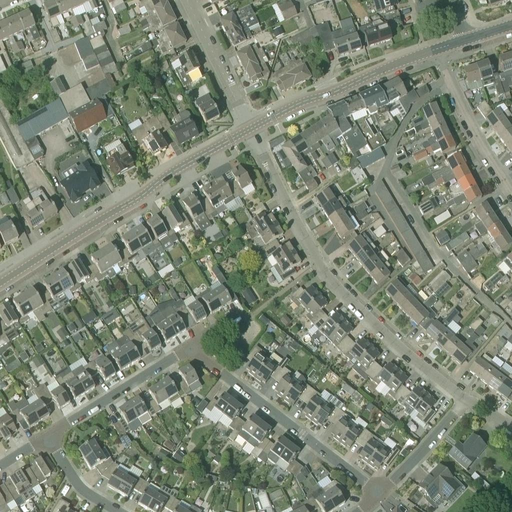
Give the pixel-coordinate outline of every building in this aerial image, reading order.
[(67,14),(72,12),(66,0),(57,0),(54,2),(61,17),(62,16),(67,14)] [(66,0),(72,12),(83,7),(79,0),(66,0)] [(79,0),(83,7),(86,14),(97,9),(93,0),(79,0)] [(112,11),(124,5),(121,0),(118,0),(115,1),(114,0),(106,0),(111,9),(112,9),(112,11)] [(147,14),(166,5),(163,0),(146,0),(138,4),(141,9),(144,7),(147,14)] [(378,0),(382,13),(385,12),(385,15),(393,13),(392,8),(396,6),(394,0),(378,0)] [(56,19),(60,17),(61,17),(54,2),(43,7),(53,29),(59,26),(56,19)] [(291,3),(278,9),(285,22),(297,16),(291,3)] [(142,28),(171,13),(167,4),(166,5),(147,14),(150,18),(140,23),(142,28)] [(124,5),(112,11),(114,15),(126,10),(124,5)] [(224,31),(247,20),(244,15),(241,17),(239,12),(219,22),(224,31)] [(17,18),(24,33),(29,31),(31,36),(33,41),(34,42),(40,40),(28,13),(17,18)] [(171,13),(142,28),(143,31),(150,27),(151,29),(154,27),(156,32),(175,22),(171,13)] [(75,19),(78,26),(84,24),(80,16),(75,19)] [(13,38),(24,33),(17,18),(6,23),(13,38)] [(73,28),(78,26),(75,19),(70,21),(73,28)] [(247,20),(224,31),(228,40),(229,39),(234,49),(246,43),(245,42),(250,40),(249,39),(252,38),(250,34),(246,25),(249,24),(247,20)] [(374,27),(379,44),(391,41),(385,25),(379,21),(373,23),(373,24),(372,25),(374,27)] [(102,32),(107,30),(103,22),(98,25),(93,27),(96,35),(102,32)] [(0,25),(0,39),(1,43),(13,38),(6,23),(0,25)] [(345,39),(342,31),(331,34),(327,24),(317,27),(325,53),(335,50),(338,58),(349,54),(344,39),(345,39)] [(368,48),(379,44),(374,27),(372,25),(368,26),(370,31),(363,33),(368,48)] [(152,49),(181,35),(177,26),(158,35),(160,40),(157,41),(156,39),(149,43),(152,49)] [(128,27),(118,31),(120,37),(131,32),(128,27)] [(272,32),(276,39),(283,35),(280,28),(272,32)] [(314,42),(315,42),(320,40),(315,28),(313,29),(309,31),(312,37),(314,42)] [(55,30),(49,33),(54,45),(61,43),(55,30)] [(104,36),(102,32),(96,35),(88,39),(93,51),(105,46),(102,39),(104,36)] [(181,35),(152,49),(154,53),(164,48),(166,53),(173,50),(177,48),(186,44),(181,35)] [(344,39),(349,54),(361,51),(356,36),(345,39),(344,39)] [(77,50),(89,45),(87,39),(74,44),(77,50)] [(21,42),(16,45),(19,53),(25,50),(21,42)] [(19,53),(16,45),(11,47),(14,55),(19,53)] [(79,55),(91,50),(89,45),(77,50),(79,55)] [(96,58),(108,52),(105,46),(93,51),(96,58)] [(130,46),(119,51),(122,56),(132,51),(130,46)] [(240,65),(263,54),(261,49),(258,51),(256,46),(236,56),(240,65)] [(82,60),(94,55),(91,50),(79,55),(81,61),(82,60)] [(100,64),(111,59),(108,52),(96,58),(100,64)] [(245,74),(264,64),(262,60),(266,58),(263,54),(240,65),(245,74)] [(84,66),(97,61),(94,55),(82,60),(84,66)] [(183,60),(183,59),(178,62),(171,65),(174,72),(175,71),(184,88),(202,79),(198,72),(199,71),(191,55),(183,60)] [(511,83),(510,78),(511,77),(511,60),(510,56),(498,60),(503,74),(498,76),(504,95),(504,94),(509,93),(510,93),(508,88),(511,86),(511,83)] [(103,71),(115,65),(111,59),(100,64),(103,71)] [(289,62),(301,84),(310,79),(307,74),(312,71),(306,59),(301,62),(300,60),(296,63),(294,59),(289,62)] [(84,66),(86,72),(99,67),(97,61),(84,66)] [(20,72),(33,67),(31,62),(18,67),(20,72)] [(293,89),(301,84),(289,62),(285,64),(287,67),(282,70),(292,89),(293,89)] [(167,63),(155,70),(158,75),(170,69),(167,63)] [(264,64),(245,74),(249,81),(251,81),(252,84),(261,80),(267,82),(269,75),(264,64)] [(504,95),(498,76),(492,78),(487,64),(475,67),(482,88),(494,84),(498,96),(504,95)] [(106,77),(110,76),(118,72),(115,65),(103,71),(106,77)] [(20,72),(22,78),(35,73),(33,67),(20,72)] [(470,92),(482,88),(475,67),(464,71),(470,92)] [(285,93),(292,89),(282,70),(272,75),(270,83),(276,85),(280,93),(284,91),(285,93)] [(110,76),(106,77),(112,92),(117,90),(110,76)] [(100,83),(107,95),(112,93),(106,80),(100,83)] [(432,94),(442,90),(438,80),(428,85),(432,94)] [(90,105),(83,92),(80,86),(67,93),(63,85),(62,86),(59,82),(51,86),(59,102),(57,103),(66,117),(68,116),(90,105)] [(405,97),(397,82),(379,91),(388,107),(384,109),(388,115),(396,110),(402,120),(406,115),(410,107),(409,107),(429,94),(425,86),(414,93),(413,92),(405,97)] [(104,97),(107,95),(100,83),(95,86),(101,99),(104,97)] [(96,102),(101,99),(95,86),(89,89),(96,102)] [(90,105),(96,102),(89,89),(83,92),(90,105)] [(397,129),(388,115),(384,109),(388,107),(379,91),(378,92),(359,99),(365,112),(370,119),(373,125),(374,127),(377,125),(385,142),(391,138),(397,129)] [(192,92),(187,95),(191,103),(196,101),(192,92)] [(68,116),(70,119),(78,135),(104,121),(106,122),(113,118),(114,116),(114,115),(104,97),(101,99),(96,102),(90,105),(68,116)] [(219,118),(209,98),(196,104),(205,125),(219,118)] [(24,144),(15,126),(0,99),(0,140),(12,163),(16,172),(33,164),(24,144)] [(365,123),(370,119),(365,112),(359,99),(342,106),(347,120),(350,118),(371,153),(374,152),(380,150),(379,149),(385,145),(379,135),(374,138),(365,123)] [(479,112),(487,106),(484,102),(476,108),(479,112)] [(70,119),(68,116),(66,117),(57,103),(46,109),(56,127),(70,119)] [(368,155),(371,153),(350,118),(347,120),(342,106),(326,112),(331,119),(342,137),(341,137),(354,157),(356,161),(362,158),(368,155)] [(420,126),(440,117),(435,106),(422,112),(424,117),(417,120),(417,122),(411,125),(413,129),(420,126)] [(492,130),(505,120),(511,116),(511,114),(511,109),(508,112),(507,111),(501,116),(497,110),(493,113),(490,110),(487,106),(479,112),(482,116),(492,130)] [(42,134),(56,127),(46,109),(33,117),(42,134)] [(179,125),(188,142),(197,137),(195,133),(198,131),(189,114),(185,113),(177,117),(175,113),(172,114),(178,126),(179,125)] [(179,125),(178,126),(171,130),(163,115),(156,119),(164,133),(169,130),(178,147),(188,142),(179,125)] [(35,138),(42,134),(33,117),(15,126),(24,144),(35,138)] [(440,117),(420,126),(422,132),(423,132),(425,130),(430,128),(432,134),(445,128),(440,117)] [(158,136),(164,133),(156,119),(132,132),(140,146),(143,144),(147,152),(149,151),(153,157),(166,149),(158,136)] [(335,141),(341,137),(342,137),(331,119),(321,126),(335,148),(338,146),(335,141)] [(499,139),(511,130),(505,120),(492,130),(499,139)] [(324,155),(335,148),(321,126),(311,132),(318,144),(321,142),(323,145),(320,147),(321,148),(320,148),(324,155)] [(428,143),(421,146),(423,150),(424,151),(450,139),(445,128),(432,134),(434,138),(427,141),(428,143)] [(511,144),(511,130),(499,139),(506,149),(511,144)] [(314,152),(320,148),(321,148),(320,147),(320,148),(318,144),(311,132),(301,139),(310,154),(309,154),(314,162),(318,159),(314,152)] [(24,144),(33,164),(35,163),(42,159),(43,153),(35,138),(24,144)] [(301,160),(309,154),(310,154),(301,139),(291,145),(300,160),(301,160)] [(450,139),(424,151),(412,156),(415,162),(427,157),(427,156),(432,153),(433,153),(440,150),(442,155),(455,150),(450,139)] [(300,160),(291,145),(276,154),(286,169),(292,166),(300,160)] [(133,168),(122,147),(108,155),(111,160),(107,162),(115,178),(133,168)] [(374,152),(379,161),(384,158),(380,150),(374,152)] [(373,164),(379,161),(374,152),(371,153),(368,155),(373,164)] [(326,158),(332,167),(338,163),(332,154),(326,158)] [(367,167),(373,164),(368,155),(362,158),(367,167)] [(427,187),(464,167),(458,156),(446,163),(448,167),(421,181),(424,188),(427,187)] [(359,165),(356,161),(354,157),(346,162),(348,165),(347,166),(350,171),(359,165)] [(362,170),(367,167),(362,158),(356,161),(359,165),(362,170)] [(302,163),(303,163),(301,160),(300,160),(292,166),(309,193),(317,188),(312,179),(302,163)] [(302,163),(312,179),(317,176),(307,161),(303,163),(302,163)] [(70,201),(71,201),(73,204),(74,203),(76,204),(79,202),(79,200),(81,199),(79,196),(90,189),(92,192),(99,187),(97,184),(98,184),(86,165),(78,170),(79,173),(60,185),(70,201)] [(232,186),(239,198),(244,195),(242,191),(251,185),(240,167),(233,171),(234,172),(230,174),(237,183),(232,186)] [(394,177),(404,172),(403,170),(400,172),(398,167),(390,171),(392,175),(394,177)] [(457,184),(470,178),(464,167),(427,187),(429,191),(444,184),(454,179),(457,184)] [(404,172),(394,177),(397,182),(406,177),(404,172)] [(446,204),(475,188),(470,178),(457,184),(450,188),(452,193),(443,198),(446,204)] [(239,198),(232,186),(227,189),(221,180),(218,182),(217,181),(211,185),(222,204),(224,207),(239,198)] [(378,198),(387,193),(381,182),(375,193),(378,198)] [(216,213),(213,209),(222,204),(211,185),(204,189),(205,190),(202,192),(208,201),(203,204),(210,216),(211,216),(216,213)] [(475,188),(446,204),(449,208),(455,205),(456,206),(458,205),(458,206),(460,205),(460,204),(466,201),(469,205),(481,199),(475,188)] [(5,193),(11,206),(19,202),(13,189),(5,193)] [(322,210),(335,202),(328,191),(315,200),(322,210)] [(381,204),(391,198),(387,193),(378,198),(381,204)] [(0,195),(0,202),(2,207),(9,203),(5,194),(0,195)] [(32,203),(44,222),(57,214),(50,203),(44,207),(39,198),(32,203)] [(210,216),(203,204),(198,207),(193,198),(189,200),(188,199),(182,202),(194,221),(198,227),(207,222),(208,222),(213,219),(211,216),(210,216)] [(385,209),(394,204),(391,198),(381,204),(385,209)] [(328,220),(346,208),(340,199),(335,202),(322,210),(328,220)] [(434,211),(429,202),(418,208),(423,217),(434,211)] [(32,231),(44,222),(32,203),(25,207),(31,215),(24,219),(32,231)] [(364,203),(356,209),(355,209),(358,215),(368,209),(364,203)] [(388,215),(397,209),(394,204),(385,209),(388,215)] [(477,218),(471,222),(474,227),(492,215),(485,205),(473,213),(477,218)] [(334,230),(353,218),(346,208),(328,220),(334,230)] [(172,232),(178,228),(180,232),(190,226),(183,215),(178,218),(172,209),(162,215),(167,225),(172,232)] [(391,220),(401,214),(397,209),(388,215),(391,220)] [(365,211),(356,216),(356,217),(359,222),(368,216),(365,211)] [(450,218),(447,212),(434,220),(437,226),(450,218)] [(394,226),(404,220),(401,214),(391,220),(394,226)] [(487,233),(499,225),(492,215),(474,227),(481,237),(487,232),(487,233)] [(259,237),(278,226),(274,219),(273,220),(271,217),(262,223),(259,218),(244,227),(253,241),(259,237)] [(172,232),(167,225),(162,228),(157,218),(146,225),(152,234),(159,245),(161,247),(171,241),(172,244),(177,241),(174,235),(175,235),(172,232)] [(353,218),(334,230),(341,240),(359,229),(353,218)] [(18,240),(8,220),(6,219),(0,221),(0,236),(5,246),(18,240)] [(398,231),(407,225),(404,220),(394,226),(398,231)] [(401,236),(410,231),(407,225),(398,231),(401,236)] [(494,243),(505,235),(499,225),(487,233),(491,239),(494,243)] [(278,226),(259,237),(265,246),(261,249),(264,254),(276,246),(273,242),(282,236),(281,233),(282,232),(278,226)] [(372,234),(377,240),(386,233),(381,227),(372,234)] [(131,234),(141,251),(147,247),(149,251),(159,245),(152,234),(147,237),(141,228),(131,234)] [(355,258),(371,245),(377,240),(372,234),(369,231),(347,249),(355,258)] [(404,242),(414,236),(410,231),(401,236),(404,242)] [(449,241),(444,232),(435,238),(440,246),(449,241)] [(223,239),(220,233),(213,238),(216,243),(223,239)] [(138,264),(146,259),(141,251),(131,234),(121,240),(127,250),(122,253),(128,264),(135,260),(138,264)] [(469,240),(465,234),(445,247),(449,253),(469,240)] [(511,244),(505,235),(494,243),(500,252),(500,253),(511,245),(511,244)] [(407,247),(417,242),(414,236),(404,242),(407,247)] [(411,253),(420,247),(417,242),(407,247),(411,253)] [(460,266),(484,249),(481,244),(467,254),(466,252),(455,259),(460,266)] [(277,266),(295,254),(291,248),(290,248),(288,245),(279,251),(276,246),(264,254),(268,259),(271,256),(277,266)] [(371,253),(375,250),(371,245),(355,258),(362,267),(375,257),(371,253)] [(101,253),(111,270),(117,266),(119,270),(128,264),(122,253),(117,256),(111,247),(101,253)] [(414,258),(423,252),(420,247),(411,253),(414,258)] [(484,249),(460,266),(466,274),(477,267),(474,262),(487,253),(484,249)] [(410,262),(407,258),(402,251),(393,258),(403,269),(410,262)] [(417,264),(427,258),(423,252),(414,258),(417,262),(416,262),(417,264)] [(109,280),(115,277),(111,270),(101,253),(91,259),(97,269),(92,272),(91,272),(96,279),(98,283),(107,277),(109,280)] [(295,254),(277,266),(270,271),(279,285),(296,274),(293,269),(300,264),(298,261),(299,261),(295,254)] [(511,270),(511,255),(503,263),(511,272),(511,270)] [(370,277),(382,267),(375,257),(362,267),(370,277)] [(420,269),(430,263),(427,258),(417,264),(420,269)] [(182,265),(179,259),(172,264),(175,269),(182,265)] [(91,272),(92,272),(90,268),(84,271),(78,262),(68,269),(74,278),(78,285),(79,285),(85,281),(87,285),(96,279),(91,272)] [(420,269),(417,264),(416,262),(411,267),(416,272),(409,279),(412,283),(418,277),(418,278),(424,274),(420,269)] [(382,267),(370,277),(377,286),(390,276),(385,270),(390,267),(387,263),(382,267)] [(420,269),(424,274),(433,269),(430,263),(420,269)] [(164,268),(168,275),(175,270),(171,264),(164,268)] [(53,278),(63,295),(69,291),(71,295),(81,288),(79,285),(78,285),(74,278),(69,281),(63,272),(53,278)] [(433,295),(445,284),(450,279),(444,273),(428,289),(433,295)] [(160,280),(156,274),(149,279),(152,285),(160,280)] [(209,290),(221,309),(231,303),(227,297),(228,297),(227,294),(231,291),(221,275),(215,278),(219,283),(209,288),(208,289),(209,290)] [(503,279),(502,278),(499,275),(498,275),(496,276),(483,287),(488,292),(496,284),(499,282),(500,281),(503,279)] [(503,279),(500,281),(503,284),(503,285),(509,280),(505,276),(502,278),(503,279)] [(421,281),(418,278),(418,277),(412,283),(415,286),(421,281)] [(66,300),(67,300),(63,295),(53,278),(43,284),(49,293),(43,297),(50,308),(57,303),(59,306),(64,307),(69,304),(66,300)] [(393,302),(404,290),(396,282),(384,293),(393,302)] [(445,284),(433,295),(434,295),(438,299),(439,300),(450,289),(445,284)] [(305,310),(320,296),(315,290),(314,291),(311,288),(303,296),(298,290),(289,299),(297,309),(301,306),(305,310)] [(221,309),(209,290),(194,299),(197,304),(200,309),(205,306),(211,316),(221,309)] [(401,310),(413,299),(404,290),(393,302),(401,310)] [(50,308),(43,297),(38,300),(32,291),(22,297),(33,314),(39,310),(41,313),(50,308)] [(421,308),(424,304),(425,303),(417,295),(415,297),(415,296),(413,299),(401,310),(409,319),(421,308)] [(314,327),(323,318),(319,313),(327,306),(324,303),(325,301),(320,296),(305,310),(309,314),(306,317),(314,327)] [(33,314),(22,297),(12,303),(18,313),(13,316),(18,323),(20,326),(29,320),(27,317),(33,314)] [(181,301),(175,304),(185,319),(190,316),(196,325),(206,319),(201,310),(200,309),(197,304),(187,310),(181,301)] [(180,322),(185,319),(175,304),(160,314),(176,338),(185,332),(180,322)] [(18,323),(13,316),(7,306),(0,310),(0,317),(3,322),(0,323),(0,328),(0,329),(4,336),(5,336),(14,330),(12,327),(18,323)] [(430,321),(428,319),(429,317),(428,316),(421,308),(409,319),(418,327),(420,325),(424,329),(430,321)] [(440,326),(432,319),(430,321),(424,329),(427,332),(425,334),(434,342),(445,330),(445,331),(447,328),(453,322),(457,317),(459,315),(454,310),(440,326)] [(166,344),(176,338),(160,314),(146,323),(155,338),(160,335),(166,344)] [(328,340),(345,322),(340,316),(339,318),(336,315),(328,323),(325,319),(323,318),(314,327),(315,327),(316,328),(328,340)] [(106,326),(110,324),(105,316),(101,318),(106,326)] [(268,322),(262,317),(258,321),(265,326),(268,322)] [(456,325),(461,320),(457,317),(453,322),(456,325)] [(474,332),(483,323),(477,318),(469,328),(471,329),(466,335),(470,338),(474,332)] [(341,353),(350,344),(345,339),(352,331),(349,328),(351,327),(345,322),(328,340),(341,353)] [(129,330),(128,330),(132,335),(139,348),(145,344),(150,354),(161,347),(155,339),(155,338),(146,323),(135,330),(133,325),(128,328),(129,330)] [(76,330),(72,324),(67,328),(70,334),(76,330)] [(68,336),(62,328),(56,333),(62,341),(68,336)] [(4,336),(0,329),(0,348),(9,343),(5,336),(4,336)] [(443,350),(453,338),(445,331),(445,330),(434,342),(443,350)] [(75,344),(82,340),(78,334),(72,338),(75,344)] [(139,348),(132,335),(127,338),(123,337),(115,342),(117,345),(130,366),(140,360),(134,351),(139,348)] [(452,358),(462,346),(453,338),(443,350),(452,358)] [(501,348),(506,342),(501,338),(496,344),(501,348)] [(357,363),(372,347),(366,342),(365,343),(362,340),(354,349),(352,347),(350,344),(341,353),(350,362),(353,359),(357,363)] [(299,347),(293,343),(289,348),(295,352),(299,347)] [(38,354),(43,350),(40,345),(34,348),(38,354)] [(120,373),(130,366),(117,345),(108,350),(108,352),(108,353),(103,356),(109,366),(114,363),(120,373)] [(462,346),(452,358),(461,366),(471,354),(462,346)] [(268,361),(263,357),(265,354),(256,347),(248,358),(253,361),(246,370),(249,373),(248,374),(254,379),(268,361)] [(368,378),(377,369),(372,364),(379,356),(376,353),(377,352),(372,347),(357,363),(351,369),(356,374),(360,370),(368,378)] [(28,359),(24,353),(19,356),(23,363),(28,359)] [(115,376),(109,366),(103,356),(88,366),(94,376),(99,373),(105,382),(115,376)] [(44,365),(39,357),(32,362),(37,369),(44,365)] [(270,358),(268,361),(254,379),(260,383),(262,382),(265,385),(272,376),(276,379),(284,369),(289,362),(284,358),(279,365),(270,358)] [(478,379),(488,367),(478,359),(469,372),(478,379)] [(488,387),(501,370),(500,369),(491,363),(488,367),(478,379),(488,387)] [(385,387),(399,371),(393,366),(392,367),(389,365),(382,373),(377,369),(368,378),(378,386),(381,383),(385,387)] [(82,367),(71,373),(85,395),(95,389),(89,379),(94,376),(88,366),(83,369),(82,367)] [(185,396),(191,393),(188,389),(198,383),(189,367),(178,374),(184,383),(179,386),(185,396)] [(294,376),(284,369),(276,379),(281,383),(274,392),(278,394),(277,396),(283,400),(296,383),(291,379),(294,376)] [(497,394),(511,376),(501,369),(501,370),(488,387),(497,394)] [(397,402),(405,393),(400,388),(407,380),(404,377),(405,376),(399,371),(385,387),(390,391),(387,394),(397,402)] [(71,373),(62,379),(61,377),(55,381),(56,382),(60,389),(64,395),(69,392),(75,401),(85,395),(71,373)] [(511,376),(497,394),(507,401),(507,400),(511,394),(511,375),(511,376)] [(304,401),(313,390),(304,384),(306,382),(303,378),(301,376),(296,383),(283,400),(289,405),(290,404),(293,406),(300,397),(304,401)] [(170,406),(185,396),(179,386),(174,390),(168,380),(158,386),(168,402),(170,406)] [(44,385),(39,389),(48,404),(54,401),(59,411),(70,404),(64,395),(60,389),(50,395),(44,385)] [(158,408),(168,402),(158,386),(148,393),(154,402),(149,405),(155,415),(160,412),(158,408)] [(414,411),(427,395),(421,390),(420,391),(417,388),(410,397),(405,393),(397,402),(406,410),(404,412),(409,416),(414,411)] [(43,408),(48,404),(39,389),(33,392),(36,396),(26,402),(39,423),(49,417),(43,408)] [(322,397),(313,390),(304,401),(309,404),(303,413),(306,416),(305,417),(311,422),(324,405),(319,401),(322,397)] [(351,401),(359,406),(364,398),(356,393),(351,401)] [(427,395),(414,411),(418,415),(415,418),(425,427),(434,417),(428,412),(435,404),(432,401),(433,400),(427,395)] [(213,410),(217,413),(222,417),(233,403),(224,396),(217,404),(212,401),(205,410),(210,413),(213,410)] [(26,402),(25,399),(15,405),(13,402),(7,406),(12,413),(12,414),(18,424),(24,420),(29,429),(39,423),(26,402)] [(155,415),(149,405),(144,408),(138,399),(128,405),(138,421),(148,415),(150,418),(155,415)] [(200,403),(194,399),(190,404),(196,408),(200,403)] [(229,428),(234,431),(241,422),(236,419),(243,410),(233,403),(222,417),(232,424),(229,428)] [(138,421),(128,405),(118,412),(124,421),(119,424),(125,434),(130,430),(128,427),(138,421)] [(328,419),(333,423),(341,412),(331,405),(328,408),(324,405),(311,422),(317,426),(318,425),(321,428),(328,419)] [(350,419),(341,412),(333,423),(337,426),(331,435),(334,437),(333,439),(339,443),(352,426),(347,422),(350,419)] [(0,434),(2,438),(5,442),(11,438),(9,436),(17,431),(6,415),(0,419),(0,434)] [(247,444),(262,424),(252,417),(246,426),(241,422),(234,431),(228,439),(233,442),(238,437),(247,444)] [(120,437),(125,434),(119,424),(114,427),(120,437)] [(262,453),(269,444),(264,440),(271,431),(262,424),(247,444),(254,449),(251,454),(257,459),(262,453)] [(356,440),(361,444),(369,433),(360,426),(357,430),(352,426),(339,443),(345,448),(346,447),(350,449),(356,440)] [(378,440),(369,433),(361,444),(366,448),(359,456),(362,459),(361,460),(367,465),(381,447),(376,444),(378,440)] [(181,441),(177,434),(171,438),(175,445),(181,441)] [(466,471),(479,455),(486,448),(473,437),(462,448),(458,445),(448,456),(466,471)] [(269,444),(262,453),(267,457),(268,460),(275,465),(290,446),(281,439),(274,448),(269,444)] [(174,446),(168,441),(164,446),(170,451),(174,446)] [(84,461),(99,452),(93,442),(78,451),(84,461)] [(383,444),(381,447),(367,465),(373,470),(374,468),(378,471),(384,462),(389,466),(399,453),(394,448),(392,451),(383,444)] [(290,475),(297,465),(293,462),(299,453),(290,446),(275,465),(284,472),(285,471),(290,475)] [(105,473),(114,464),(113,464),(105,448),(99,452),(84,461),(91,471),(95,468),(100,477),(105,473)] [(165,462),(168,455),(161,450),(157,457),(165,462)] [(212,461),(217,454),(211,450),(206,456),(212,461)] [(187,458),(178,451),(169,461),(176,467),(178,463),(181,465),(187,458)] [(218,464),(222,459),(217,455),(213,460),(218,464)] [(28,470),(39,486),(47,481),(45,479),(50,476),(49,474),(54,471),(47,459),(42,462),(40,459),(34,463),(35,466),(28,470)] [(126,477),(116,471),(119,467),(114,464),(105,473),(113,477),(107,487),(117,493),(126,477)] [(297,465),(290,475),(296,479),(303,469),(297,465)] [(32,490),(39,486),(28,470),(22,474),(20,472),(14,476),(30,500),(35,496),(32,490)] [(305,470),(300,473),(303,478),(308,475),(305,470)] [(460,488),(452,480),(445,472),(443,474),(439,470),(432,477),(430,476),(418,488),(425,495),(425,502),(433,509),(436,509),(444,500),(446,502),(460,488)] [(138,492),(144,482),(129,473),(126,477),(117,493),(127,499),(133,489),(138,492)] [(238,481),(240,475),(233,473),(231,479),(238,481)] [(471,478),(485,490),(489,487),(474,474),(471,478)] [(197,487),(199,486),(205,482),(200,475),(194,479),(193,480),(197,487)] [(24,503),(30,500),(14,476),(9,479),(10,481),(3,486),(13,502),(20,498),(24,503)] [(149,485),(144,482),(138,492),(143,496),(138,505),(148,511),(157,496),(146,490),(149,485)] [(321,491),(335,510),(344,504),(340,498),(342,491),(345,489),(334,482),(322,490),(321,491)] [(237,493),(239,487),(232,485),(230,491),(237,493)] [(7,506),(13,502),(3,486),(0,487),(0,508),(2,511),(10,511),(7,506)] [(160,511),(163,507),(169,510),(175,500),(170,497),(166,502),(165,501),(170,491),(164,487),(161,488),(157,496),(148,511),(149,511),(160,511)] [(321,491),(322,490),(321,489),(305,499),(307,501),(312,511),(319,508),(321,511),(332,511),(335,510),(321,491)] [(486,505),(491,500),(492,499),(488,495),(482,501),(486,505)] [(69,511),(67,510),(68,506),(61,501),(60,500),(52,511),(69,511)] [(185,511),(178,507),(181,503),(175,500),(169,510),(171,511),(185,511)] [(312,511),(307,501),(301,505),(300,503),(292,507),(292,509),(291,509),(292,511),(312,511)]
